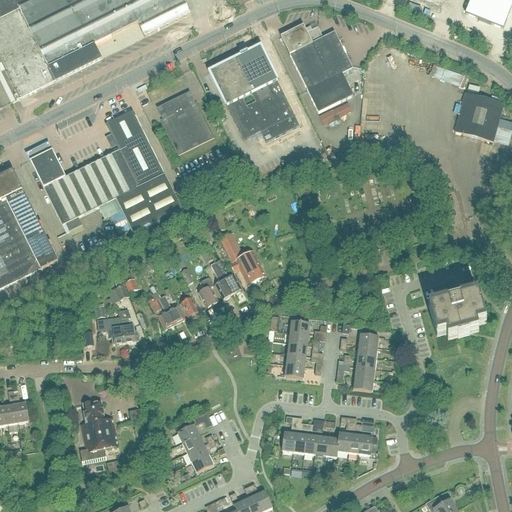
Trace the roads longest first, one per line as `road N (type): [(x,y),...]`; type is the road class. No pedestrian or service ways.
road 1 (tertiary): [(511,84),(473,57),(306,0),(270,9),(0,145)]
road 2 (unclassified): [(0,375),(154,362),(276,300),(479,233),(511,264)]
road 3 (unknown): [(192,49),(243,152),(257,158),(299,142),(302,130),(250,19)]
road 4 (unclassified): [(455,274),(397,291),(421,388),(414,411),(400,421)]
road 5 (unknown): [(270,9),(325,144)]
road 6 (unclassified): [(490,448),(490,403),(511,317)]
road 7 (residential): [(241,473),(259,419),(273,407),(325,410)]
